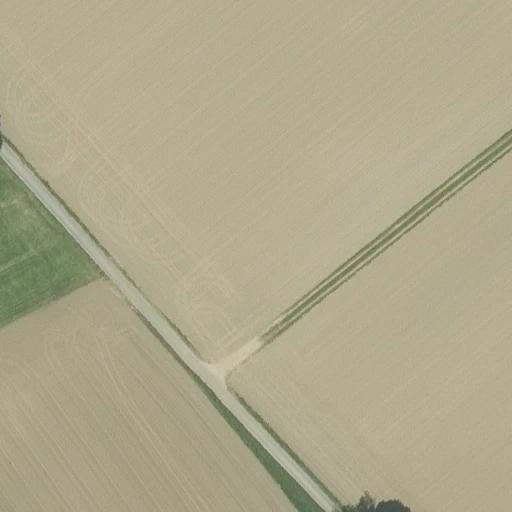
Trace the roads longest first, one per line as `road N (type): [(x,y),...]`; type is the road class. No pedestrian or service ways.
road 1 (unclassified): [(0,148),(335,511)]
road 2 (track): [(210,378),(511,138)]
